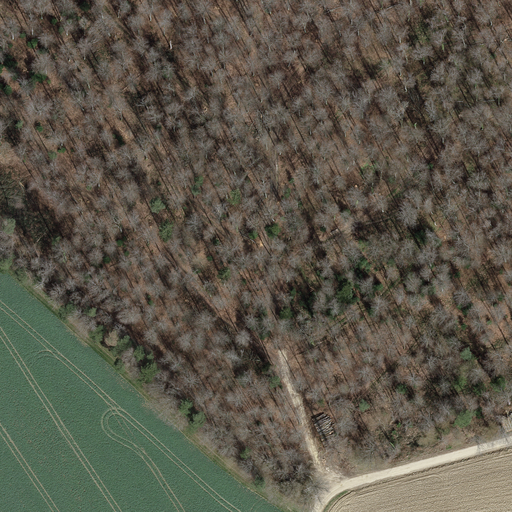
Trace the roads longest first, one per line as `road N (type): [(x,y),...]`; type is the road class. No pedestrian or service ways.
road 1 (track): [(284,276),(276,318),(287,378),(331,492)]
road 2 (track): [(511,439),(331,492)]
